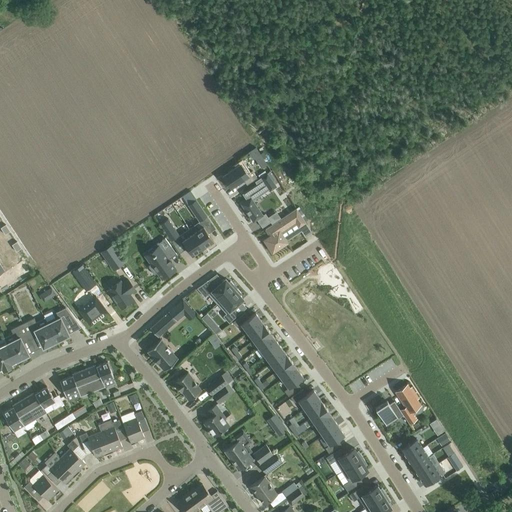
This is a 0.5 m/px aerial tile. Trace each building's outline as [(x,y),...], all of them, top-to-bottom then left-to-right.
[(256,160),(262,156),(256,146),(250,150),(256,160)] [(247,184),(257,177),(252,170),(247,173),(241,164),(223,176),(230,188),(243,179),(247,184)] [(247,200),(241,203),(253,221),(257,219),(263,215),(263,214),(253,200),(269,189),(270,190),(276,186),(267,173),(255,181),(256,183),(242,193),(247,200)] [(287,187),(277,194),(287,208),(296,202),(287,187)] [(196,200),(188,205),(199,221),(207,216),(196,200)] [(179,225),(192,216),(183,202),(170,211),(179,225)] [(271,235),(265,239),(272,251),(286,242),(280,231),(294,221),(299,226),(306,222),(296,208),(265,228),(271,235)] [(168,218),(160,224),(171,240),(179,235),(168,218)] [(194,225),(189,228),(203,248),(213,241),(203,226),(198,230),(194,225)] [(189,228),(184,232),(187,237),(182,240),(192,255),(203,248),(189,228)] [(151,264),(148,266),(154,274),(157,272),(162,278),(175,268),(168,259),(163,252),(171,246),(165,238),(157,244),(158,244),(161,249),(150,257),(154,262),(151,264)] [(111,244),(101,251),(102,252),(114,269),(124,262),(112,245),(111,244)] [(82,264),(72,271),(73,271),(86,291),(96,284),(83,265),(82,264)] [(208,293),(217,303),(236,286),(230,280),(229,282),(225,278),(215,287),(208,279),(197,287),(205,296),(208,293)] [(120,280),(107,289),(121,308),(133,299),(129,292),(131,291),(131,292),(135,289),(128,279),(122,283),(120,280)] [(223,315),(229,322),(237,314),(232,308),(243,298),(240,294),(241,293),(236,286),(217,303),(226,313),(223,315)] [(44,301),(56,293),(52,287),(39,295),(44,301)] [(96,295),(78,308),(90,324),(108,311),(96,295)] [(75,319),(66,307),(53,313),(55,317),(47,321),(44,316),(57,342),(64,339),(63,337),(69,334),(64,324),(65,323),(66,323),(75,319)] [(240,322),(246,331),(247,331),(261,320),(255,311),(250,315),(246,310),(234,319),(238,324),(240,322)] [(150,327),(158,336),(177,319),(169,311),(150,327)] [(22,323),(30,339),(36,336),(35,336),(37,335),(43,347),(49,344),(50,346),(57,342),(44,316),(44,317),(47,323),(39,327),(34,317),(22,323)] [(261,320),(246,331),(252,339),(267,328),(261,320)] [(4,336),(16,360),(20,358),(21,360),(28,357),(27,355),(29,354),(23,342),(25,341),(30,339),(22,323),(11,328),(15,338),(7,342),(4,336)] [(273,335),(267,328),(252,339),(258,347),(273,335)] [(217,333),(210,338),(216,347),(223,342),(217,333)] [(273,335),(258,347),(264,354),(279,343),(273,335)] [(2,369),(12,365),(11,363),(16,360),(4,336),(3,336),(7,343),(0,345),(0,368),(2,367),(2,369)] [(161,338),(147,350),(153,356),(152,357),(157,362),(157,361),(164,369),(166,367),(167,368),(172,364),(171,363),(178,357),(161,338)] [(284,351),(279,343),(264,354),(270,362),(284,351)] [(284,351),(270,362),(275,370),(290,358),(284,351)] [(296,366),(290,358),(275,370),(281,377),(296,366)] [(95,364),(103,387),(105,386),(103,381),(114,377),(107,361),(96,365),(95,364)] [(83,369),(92,391),(103,387),(95,364),(83,369)] [(296,366),(281,377),(288,386),(285,388),(289,393),(301,385),(297,379),(303,375),(296,366)] [(73,375),(72,375),(78,390),(80,396),(92,391),(83,369),(72,373),(73,375)] [(175,381),(174,382),(181,391),(182,391),(188,399),(201,389),(188,371),(175,381)] [(212,394),(214,393),(216,391),(223,386),(228,383),(221,374),(205,386),(212,394)] [(66,395),(78,390),(72,375),(60,380),(66,395)] [(409,387),(407,384),(395,391),(405,406),(400,410),(404,415),(409,423),(417,418),(411,410),(420,404),(417,398),(418,397),(411,386),(409,387)] [(35,392),(44,407),(55,400),(47,386),(35,392)] [(216,391),(214,393),(213,394),(219,402),(230,394),(224,386),(223,386),(216,391)] [(304,386),(292,395),(296,400),(299,398),(305,407),(320,396),(313,387),(307,391),(304,386)] [(44,407),(35,392),(35,393),(34,391),(24,397),(36,418),(47,412),(44,407)] [(133,403),(139,400),(135,392),(130,394),(129,393),(124,395),(125,397),(126,397),(128,399),(130,398),(133,403)] [(320,396),(305,407),(312,416),(327,405),(320,396)] [(24,397),(13,404),(25,424),(28,428),(36,423),(37,420),(36,418),(24,397)] [(383,403),(375,408),(386,424),(402,414),(403,415),(404,415),(400,410),(394,400),(393,400),(394,401),(389,404),(387,400),(386,401),(386,402),(383,404),(383,403)] [(117,410),(113,401),(106,404),(110,412),(117,410)] [(25,424),(13,404),(12,404),(13,406),(3,412),(14,430),(23,424),(24,425),(25,424)] [(204,422),(209,428),(208,430),(208,432),(209,433),(211,434),(213,433),(214,435),(229,425),(224,418),(225,417),(216,404),(208,410),(212,416),(204,422)] [(333,413),(327,405),(312,416),(318,424),(333,413)] [(144,417),(141,410),(134,413),(133,410),(120,415),(132,444),(135,443),(134,440),(144,436),(138,420),(144,417)] [(333,413),(318,424),(325,433),(340,422),(333,413)] [(279,435),(284,432),(273,415),(268,418),(279,435)] [(62,418),(54,424),(57,429),(66,424),(62,418)] [(101,431),(109,453),(113,451),(112,449),(122,445),(115,429),(122,426),(119,419),(112,421),(111,419),(98,424),(101,431)] [(346,431),(340,422),(325,433),(332,442),(329,444),(333,449),(344,440),(341,435),(346,431)] [(72,433),(68,426),(59,432),(59,433),(58,433),(60,437),(61,436),(63,438),(72,433)] [(237,440),(224,450),(239,469),(253,458),(249,453),(252,450),(247,444),(251,441),(243,430),(234,437),(237,440)] [(109,453),(101,431),(88,436),(86,432),(79,434),(82,442),(89,439),(95,456),(105,452),(106,454),(109,453)] [(449,439),(445,433),(437,438),(441,444),(449,439)] [(406,457),(422,447),(415,437),(400,447),(406,457)] [(70,447),(60,457),(77,474),(79,471),(78,470),(86,462),(73,449),(78,444),(73,439),(67,444),(70,447)] [(253,453),(260,463),(273,453),(266,444),(253,453)] [(335,460),(341,470),(363,457),(358,450),(357,451),(354,447),(345,453),(341,447),(325,456),(330,463),(335,460)] [(427,456),(422,447),(406,457),(412,466),(427,456)] [(37,456),(32,450),(27,455),(32,460),(37,456)] [(273,453),(260,463),(259,464),(266,473),(281,463),(273,453)] [(433,465),(427,456),(412,466),(418,475),(433,465)] [(30,462),(25,457),(18,463),(24,469),(30,462)] [(74,476),(77,474),(60,457),(50,467),(47,463),(42,469),(47,474),(52,469),(65,482),(72,475),(74,476)] [(343,484),(347,490),(362,481),(359,475),(368,469),(365,465),(367,464),(363,457),(341,470),(348,481),(343,484)] [(439,475),(433,465),(418,475),(424,484),(439,475)] [(30,480),(24,485),(30,491),(35,486),(47,499),(55,492),(57,493),(60,490),(43,474),(43,473),(39,469),(30,478),(30,480)] [(263,503),(268,499),(277,493),(264,475),(250,485),(263,503)] [(294,481),(281,490),(286,496),(286,497),(298,487),(294,481)] [(195,487),(189,491),(200,506),(204,511),(206,511),(210,509),(212,511),(218,511),(228,505),(217,490),(211,494),(202,483),(196,488),(195,487)] [(358,497),(365,508),(386,494),(382,488),(380,489),(377,484),(368,490),(364,484),(349,494),(353,500),(358,497)] [(304,495),(298,487),(286,497),(286,496),(291,504),(304,495)] [(277,493),(268,499),(273,506),(286,496),(281,490),(277,493)] [(184,511),(195,511),(195,510),(200,506),(189,491),(183,496),(184,497),(177,502),(184,511)] [(382,511),(391,506),(388,502),(390,501),(386,494),(365,508),(367,511),(382,511)]
